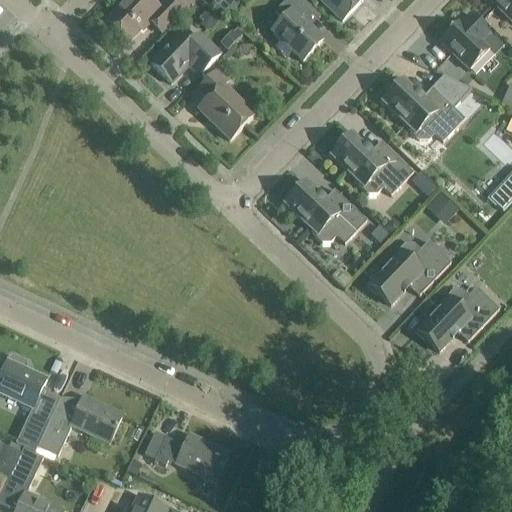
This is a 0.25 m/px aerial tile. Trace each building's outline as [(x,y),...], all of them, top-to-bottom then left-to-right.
[(169,0),(159,11),(147,0),(128,0),(106,23),(128,45),(149,23),(161,34),(192,3),(188,0),(169,0)] [(313,11),(301,0),(288,0),(275,14),(283,22),(271,34),(281,43),(275,49),(287,60),(292,54),(303,64),(324,42),(303,22),(313,11)] [(319,0),(328,9),(343,23),(363,2),(360,0),(319,0)] [(511,0),(487,0),(511,23),(511,0)] [(205,14),(200,20),(200,26),(205,31),(212,31),(217,26),(217,19),(212,14),(205,14)] [(459,23),(453,30),(440,44),(470,72),(489,52),(481,44),(490,35),(471,16),(462,26),(459,23)] [(232,33),(220,45),(227,52),(235,44),(244,35),(238,29),(233,34),(232,33)] [(177,36),(164,51),(150,65),(171,86),(189,68),(200,78),(213,64),(221,56),(202,38),(192,49),(177,36)] [(228,83),(216,71),(197,91),(208,101),(198,112),(230,143),(255,118),(223,88),(228,83)] [(432,92),(423,101),(422,101),(420,100),(419,101),(418,99),(415,96),(416,95),(403,82),(382,104),(412,132),(410,133),(419,142),(428,142),(434,136),(443,145),(465,122),(432,91),(431,91),(432,92)] [(368,154),(367,154),(366,152),(363,149),(364,148),(351,136),(331,158),(360,186),(358,187),(368,196),(376,196),(383,190),(391,198),(413,176),(381,144),(380,145),(380,146),(371,155),(370,154),(368,154)] [(420,174),(411,184),(427,200),(436,190),(420,174)] [(511,178),(490,201),(497,207),(503,214),(511,204),(511,178)] [(305,184),(284,206),(314,234),(312,236),(322,245),(330,244),(336,238),(345,247),(367,224),(334,192),(333,193),(334,194),(325,203),(324,202),(322,202),(321,202),(320,201),(317,198),(318,196),(305,184)] [(441,195),(426,210),(445,228),(459,213),(441,195)] [(393,220),(384,229),(393,238),(402,229),(393,220)] [(379,229),(370,237),(380,247),(389,239),(379,229)] [(391,308),(403,295),(404,293),(405,291),(406,289),(408,289),(410,288),(419,297),(419,298),(451,266),(428,244),(420,253),(413,247),(405,247),(396,256),(397,258),(369,287),(391,308)] [(457,335),(458,335),(467,343),(467,344),(468,345),(499,312),(476,290),(468,299),(462,293),(453,293),(444,303),(446,304),(417,334),(439,354),(452,341),(450,340),(453,337),(454,336),(455,336),(457,335)] [(0,394),(33,410),(41,414),(39,420),(40,420),(34,432),(43,436),(60,401),(42,393),(47,382),(26,372),(28,368),(26,364),(13,358),(9,360),(7,363),(2,374),(0,378),(0,394)] [(57,459),(71,429),(109,447),(123,417),(83,399),(78,410),(60,401),(43,436),(44,436),(37,450),(57,459)] [(134,430),(130,439),(138,443),(142,433),(134,430)] [(166,468),(168,463),(215,485),(229,455),(189,437),(184,448),(155,435),(145,457),(155,462),(155,463),(166,468)] [(0,500),(16,467),(24,451),(11,445),(9,450),(2,446),(0,450),(0,500)] [(133,462),(127,474),(136,478),(142,466),(133,462)] [(62,511),(47,505),(19,492),(27,472),(16,467),(0,500),(0,505),(14,511),(62,511)] [(170,511),(139,497),(131,511),(170,511)]
